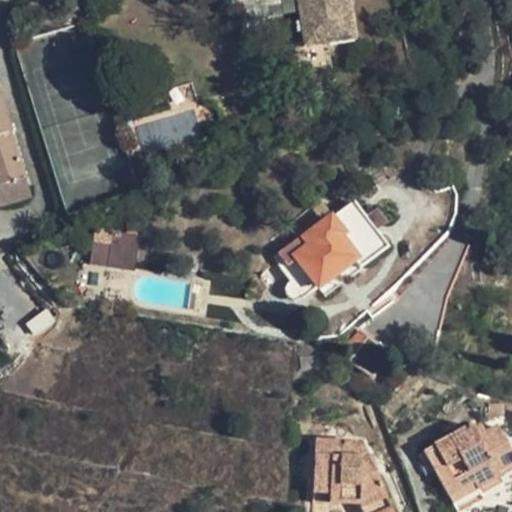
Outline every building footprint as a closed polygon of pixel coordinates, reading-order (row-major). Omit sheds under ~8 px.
[(349,49),(342,0),(292,0),(301,56),(349,49)] [(0,119),(0,190),(19,185),(0,119)] [(318,292),(356,264),(341,242),(344,239),(333,223),(307,241),(305,239),(274,261),(303,303),(318,292)] [(93,266),(139,268),(141,234),(95,231),(93,266)] [(363,273),(356,264),(318,292),(325,303),(363,273)] [(0,335),(31,306),(0,274),(0,335)] [(377,383),(393,358),(370,341),(351,366),(377,383)] [(478,447),(487,443),(481,429),(472,433),(478,447)] [(511,464),(500,437),(487,443),(478,447),(472,433),(422,454),(446,511),(472,511),(479,509),(474,496),(498,486),(494,479),(511,471),(511,464)] [(390,511),(365,446),(316,442),(312,511),(390,511)]
